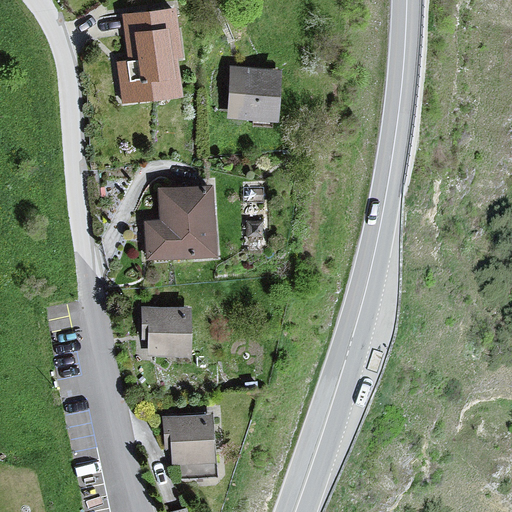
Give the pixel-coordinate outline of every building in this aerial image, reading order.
[(131,63),(121,65),(128,109),(186,101),(174,12),(125,19),(131,63)] [(281,75),(234,71),(230,122),(277,126),(281,75)] [(162,222),(149,223),(150,257),(215,254),(212,187),(160,189),(162,222)] [(192,312),(143,310),(141,357),(190,359),(192,312)] [(211,416),(161,419),(164,467),(214,464),(211,416)]
